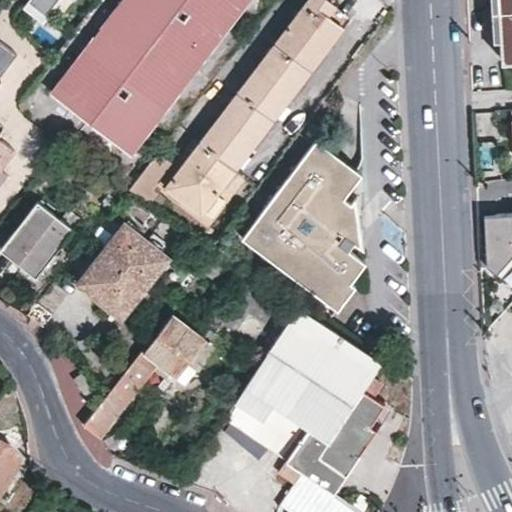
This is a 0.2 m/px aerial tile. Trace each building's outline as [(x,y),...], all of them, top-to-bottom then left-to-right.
[(248,0),(122,0),(52,92),(132,152),(248,0)] [(348,17),(335,8),(339,3),(334,0),(308,0),(202,139),(167,185),(202,211),(237,166),(348,17)] [(502,60),(511,58),(511,0),(498,0),(499,2),(502,60)] [(0,37),(0,73),(18,53),(0,37)] [(0,159),(22,132),(0,115),(0,159)] [(363,171),(317,136),(242,236),(338,308),(356,284),(351,280),(367,260),(351,249),(357,240),(365,246),(362,219),(358,192),(352,200),(345,195),(363,171)] [(175,163),(158,150),(129,187),(147,199),(175,163)] [(37,274),(74,226),(39,198),(1,247),(37,274)] [(123,315),(164,259),(123,227),(78,286),(95,300),(99,296),(123,315)] [(490,272),(511,270),(511,241),(488,242),(490,272)] [(235,259),(220,249),(203,272),(210,279),(216,282),(235,259)] [(387,360),(305,306),(302,304),(239,401),(266,419),(276,404),(308,426),(302,435),(287,458),(279,469),(295,480),(303,469),(336,492),(351,472),(380,429),(388,417),(382,413),(388,404),(377,396),(386,384),(376,377),(387,360)] [(143,348),(106,396),(85,424),(100,436),(159,360),(177,375),(186,363),(204,339),(203,338),(172,314),(144,350),(143,348)] [(222,341),(209,330),(203,338),(204,339),(186,363),(198,373),(222,341)] [(84,372),(75,379),(90,400),(99,394),(84,372)] [(308,426),(276,404),(266,419),(255,436),(287,458),(302,435),(308,426)] [(0,490),(21,461),(17,450),(0,441),(0,490)] [(30,511),(46,511),(52,501),(40,494),(30,511)]
